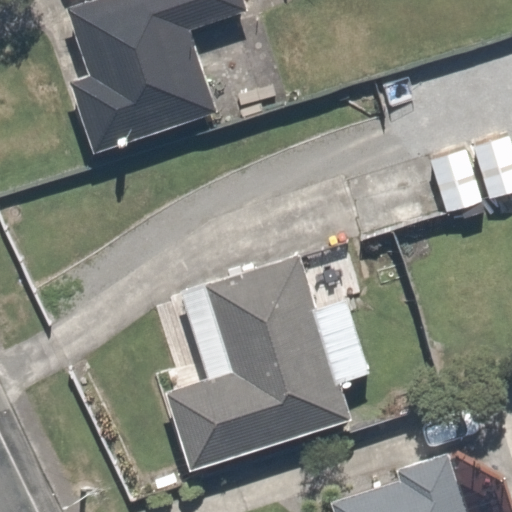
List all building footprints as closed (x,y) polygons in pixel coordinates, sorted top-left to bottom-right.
[(243,0),(68,0),(64,1),(86,68),(67,75),(90,147),(216,106),(188,24),(245,3),(243,0)] [(426,83),(416,62),(389,74),(397,94),(426,83)] [(511,190),(511,155),(501,123),(338,176),(359,240),(511,190)] [(314,302),(298,248),(178,285),(205,374),(164,387),(186,463),(349,412),(337,378),(369,368),(344,295),(314,302)] [(466,511),(444,446),(394,463),(397,474),(327,495),(332,511),(466,511)]
